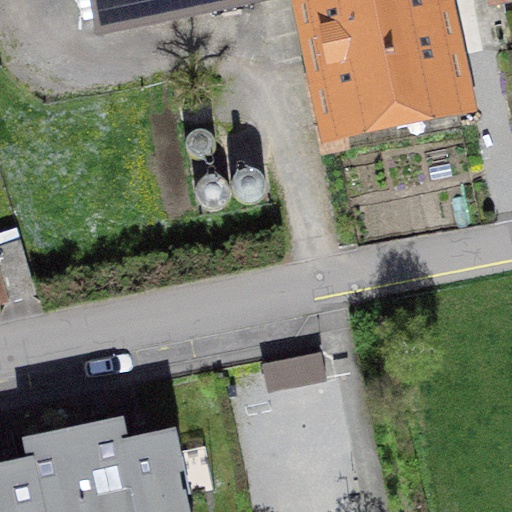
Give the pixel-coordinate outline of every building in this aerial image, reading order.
[(298,14),(295,0),(103,0),(113,50),(298,14)] [(295,0),(298,14),(328,165),(483,135),(456,0),(295,0)] [(511,0),(490,0),(495,20),(511,16),(511,0)] [(266,362),(273,387),(331,373),(324,348),(266,362)] [(83,449),(94,511),(146,511),(137,456),(134,440),(83,449)] [(137,456),(146,511),(193,511),(183,448),(137,456)] [(45,478),(50,511),(94,511),(83,449),(41,456),(45,478)] [(50,511),(45,478),(0,486),(0,511),(50,511)]
